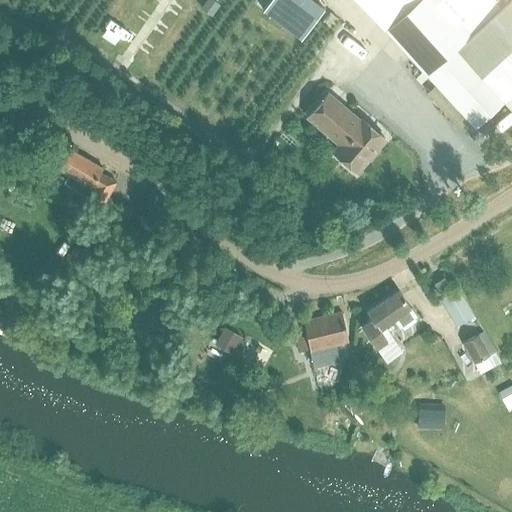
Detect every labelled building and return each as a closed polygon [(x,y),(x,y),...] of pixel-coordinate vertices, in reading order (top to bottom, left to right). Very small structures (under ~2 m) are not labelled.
[(213,0),(208,0),(203,7),(213,15),(220,5),(213,0)] [(511,0),(358,0),(476,131),(505,105),(506,104),(511,110),(511,0)] [(330,11),(323,21),(331,27),(338,18),(330,11)] [(335,154),(356,172),(385,138),(362,119),(360,121),(327,93),(308,116),(342,145),(335,154)] [(71,149),(59,168),(68,174),(63,184),(86,198),(90,191),(105,200),(116,182),(100,172),(103,168),(71,149)] [(438,281),(435,283),(440,290),(449,285),(444,277),(442,278),(438,281)] [(173,291),(177,289),(178,286),(177,282),(173,280),(169,282),(168,286),(170,290),(173,291)] [(438,295),(455,324),(474,313),(458,284),(438,295)] [(399,289),(366,310),(371,318),(361,325),(376,347),(387,339),(380,329),(393,319),(399,327),(404,328),(415,321),(416,315),(410,307),(399,289)] [(298,338),(296,339),(299,352),(310,350),(314,366),(339,360),(335,344),(348,341),(342,312),(304,321),(307,336),(298,338)] [(236,346),(241,349),(246,341),(241,338),(224,328),(216,342),(232,352),(236,346)] [(478,333),(463,342),(475,363),(480,372),(501,360),(495,351),(489,354),(478,333)] [(511,386),(499,394),(509,412),(511,410),(511,386)] [(352,413),(367,408),(362,394),(348,399),(352,413)] [(419,403),(419,427),(443,427),(443,404),(419,403)] [(338,410),(331,417),(339,425),(346,419),(338,410)]
